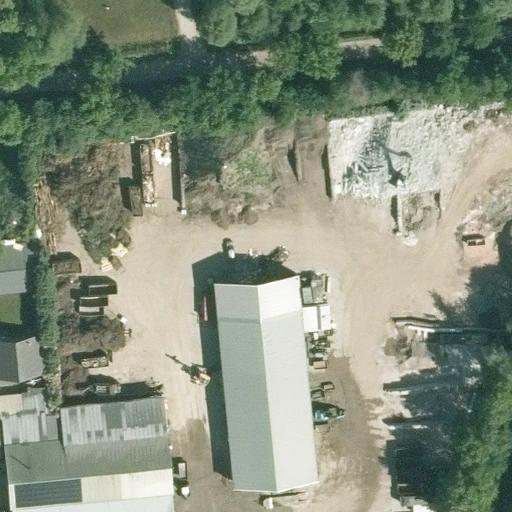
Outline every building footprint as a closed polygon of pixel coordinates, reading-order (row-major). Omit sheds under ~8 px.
[(2,293),(35,290),(33,270),(0,273),(2,293)] [(295,272),(210,281),(230,482),(314,473),(295,272)] [(96,323),(114,320),(112,305),(94,307),(96,323)] [(0,335),(0,375),(46,371),(42,331),(0,335)] [(309,386),(360,384),(357,333),(306,335),(309,386)] [(418,350),(434,350),(434,334),(419,334),(418,350)] [(60,390),(78,389),(76,353),(58,354),(60,390)] [(364,384),(347,384),(347,401),(364,400),(364,384)] [(162,426),(62,436),(59,410),(1,415),(3,441),(10,503),(170,488),(162,426)] [(384,511),(384,498),(363,499),(363,511),(384,511)]
